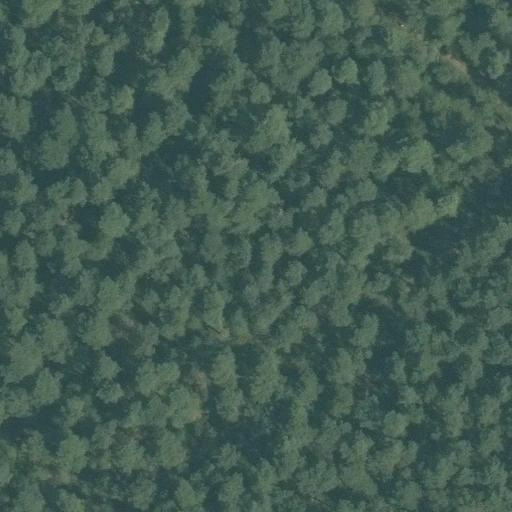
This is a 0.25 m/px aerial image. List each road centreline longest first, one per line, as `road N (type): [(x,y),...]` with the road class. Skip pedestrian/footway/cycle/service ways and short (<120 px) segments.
road 1 (track): [(130,511),(511,205)]
road 2 (track): [(367,0),(511,115)]
road 3 (track): [(79,511),(0,412)]
